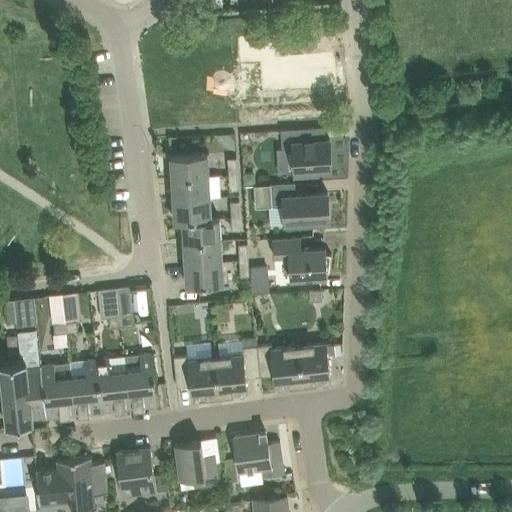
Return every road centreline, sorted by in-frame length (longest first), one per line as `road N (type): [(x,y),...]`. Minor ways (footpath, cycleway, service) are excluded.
road 1 (residential): [(308,404),(345,399),(356,385),(364,93),(355,0)]
road 2 (residential): [(13,290),(147,272),(147,219),(116,27)]
road 3 (residential): [(308,404),(74,434)]
road 4 (unclassified): [(348,511),(371,497),(414,489),(511,488)]
